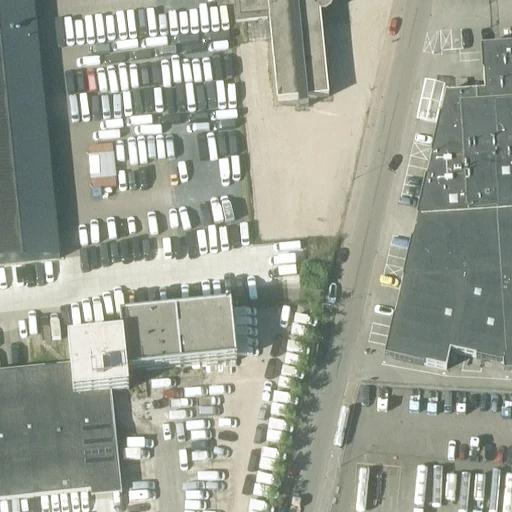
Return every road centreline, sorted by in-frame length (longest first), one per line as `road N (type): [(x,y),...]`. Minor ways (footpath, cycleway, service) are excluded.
road 1 (unclassified): [(305,511),(425,0)]
road 2 (unknown): [(335,511),(349,438),(369,423),(511,424)]
road 3 (unknown): [(340,363),(511,383)]
